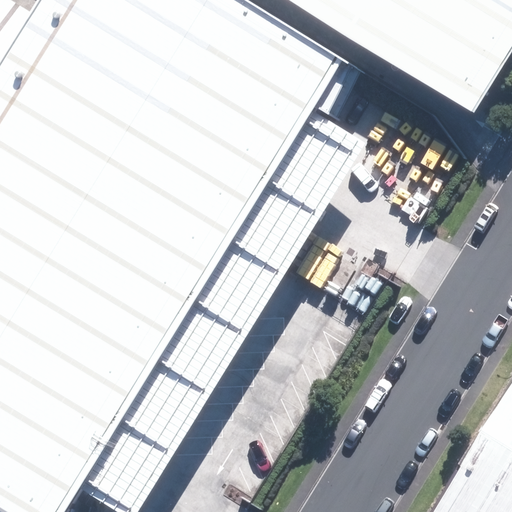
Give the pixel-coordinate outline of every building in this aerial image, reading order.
[(0,0),(0,108),(52,20),(17,0),(0,0)] [(75,0),(16,96),(305,273),(385,145),(340,117),(370,69),(260,0),(75,0)] [(511,0),(311,0),(494,110),(511,81),(511,0)] [(0,486),(42,511),(88,511),(101,492),(133,511),(156,511),(305,273),(16,96),(0,122),(0,486)] [(511,511),(511,413),(453,511),(511,511)]
